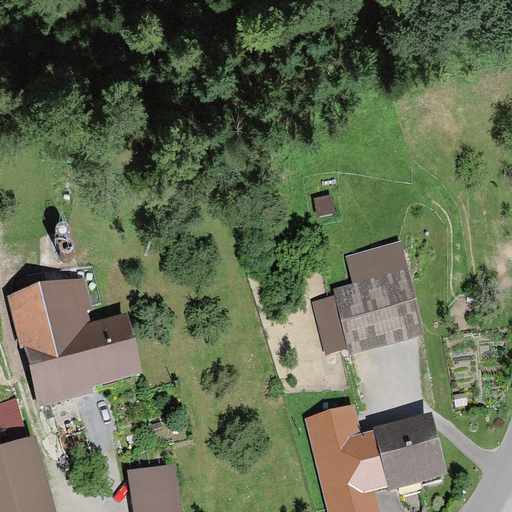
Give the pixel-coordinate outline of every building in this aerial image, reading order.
[(405,286),(335,300),(346,354),(417,339),(405,286)] [(69,290),(10,304),(35,405),(135,381),(121,326),(81,336),(69,290)] [(321,321),(282,323),(285,377),(324,375),(321,321)] [(0,401),(0,413),(3,427),(24,422),(18,397),(0,401)] [(311,436),(329,511),(375,511),(372,498),(444,480),(432,432),(362,449),(356,425),(311,436)] [(46,511),(29,447),(0,454),(0,511),(46,511)] [(133,501),(135,511),(179,511),(176,493),(133,501)]
